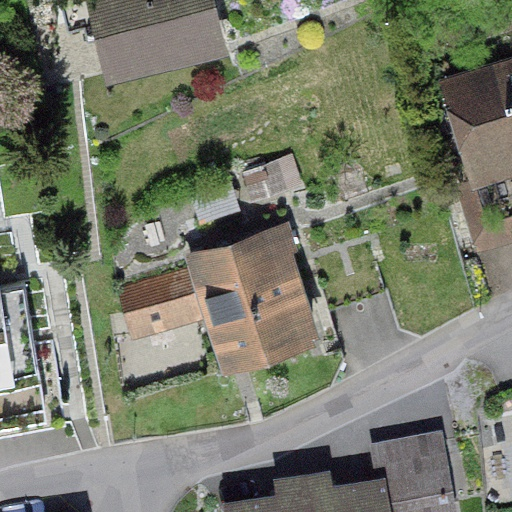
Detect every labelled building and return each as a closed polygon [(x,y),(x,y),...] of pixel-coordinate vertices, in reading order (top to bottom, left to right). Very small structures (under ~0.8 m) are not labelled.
[(79,21),(78,17),(94,13),(109,68),(211,44),(200,0),(55,0),(61,25),(79,21)] [(511,222),(511,67),(448,87),(470,159),(451,165),(473,235),(511,222)] [(249,195),(278,186),(270,163),(242,172),(249,195)] [(170,239),(195,231),(184,195),(159,203),(170,239)] [(297,327),(307,324),(283,249),(288,247),(281,230),(191,258),(193,264),(114,288),(128,336),(134,335),(132,330),(200,311),(197,304),(206,301),(224,358),(300,334),(297,327)] [(0,412),(40,406),(38,396),(56,393),(55,384),(47,341),(30,344),(20,282),(0,285),(0,412)] [(326,505),(323,487),(298,491),(300,511),(445,511),(434,444),(369,456),(377,497),(326,505)] [(300,511),(298,491),(272,495),(274,511),(300,511)]
